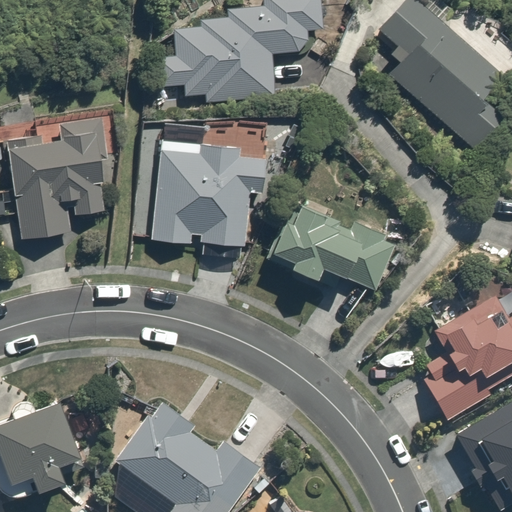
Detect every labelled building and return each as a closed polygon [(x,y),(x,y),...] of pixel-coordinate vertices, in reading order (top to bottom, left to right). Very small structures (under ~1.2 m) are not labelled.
[(317,0),(261,0),(262,2),(226,4),(226,11),(199,13),(199,24),(174,25),(175,52),(158,53),(159,84),(184,83),(185,96),(205,95),(206,102),(272,99),(269,52),(302,50),(301,25),(319,24),(317,0)] [(401,0),(384,17),(370,31),(395,57),(381,71),(462,151),(503,109),(486,93),(505,74),(449,18),(458,8),(449,0),(401,0)] [(60,135),(3,143),(17,237),(64,230),(60,205),(70,204),(72,218),(110,212),(96,116),(58,121),(60,135)] [(268,142),(157,132),(147,235),(189,239),(190,230),(200,231),(200,237),(246,242),(251,187),(263,188),(268,142)] [(286,209),(273,234),(268,245),(289,256),(285,263),(315,278),(322,265),(370,290),(372,284),(393,243),(401,247),(413,224),(405,220),(306,170),(284,159),(264,198),(286,209)] [(420,356),(428,368),(414,377),(442,417),(511,369),(511,310),(509,312),(499,297),(476,313),(472,307),(439,329),(446,339),(420,356)] [(144,409),(111,458),(172,498),(162,511),(214,511),(251,456),(222,437),(218,443),(191,425),(196,419),(163,397),(152,414),(144,409)] [(58,398),(0,419),(0,496),(83,465),(58,398)] [(511,398),(443,438),(482,507),(511,491),(511,398)]
